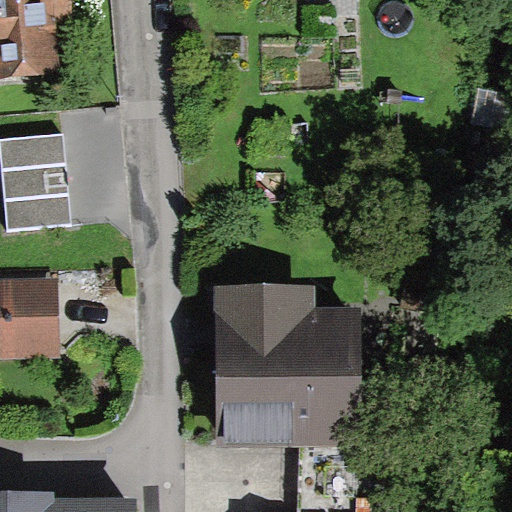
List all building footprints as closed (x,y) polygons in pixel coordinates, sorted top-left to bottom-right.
[(0,0),(0,75),(46,72),(43,26),(64,24),(62,0),(0,0)] [(60,146),(0,150),(0,222),(1,241),(66,237),(60,146)] [(397,310),(432,317),(438,288),(467,292),(471,267),(442,264),(451,211),(416,204),(397,310)] [(0,293),(0,364),(55,362),(53,291),(0,293)] [(298,302),(222,301),(220,446),(319,447),(319,474),(391,478),(394,387),(365,386),(365,396),(352,396),(353,328),(298,327),(298,302)] [(408,358),(406,382),(455,388),(458,366),(408,358)] [(431,511),(439,480),(391,478),(319,474),(297,473),(296,511),(431,511)]
